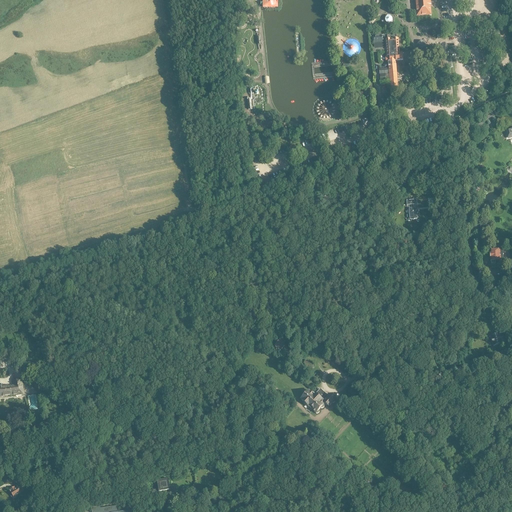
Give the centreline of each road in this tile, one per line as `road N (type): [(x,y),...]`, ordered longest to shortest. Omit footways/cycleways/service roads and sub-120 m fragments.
road 1 (unclassified): [(0,286),(158,242),(264,187),(455,122)]
road 2 (track): [(440,291),(263,328),(216,392),(117,427),(98,442),(71,474),(76,504)]
road 3 (track): [(430,240),(326,375),(244,424),(114,471),(73,511)]
road 4 (track): [(381,378),(409,427),(409,451),(445,411),(453,389),(430,240)]
road 5 (track): [(179,497),(241,473),(325,413),(338,394),(319,379)]
road 6 (unclassified): [(511,317),(469,279),(455,122)]
road 7 (track): [(351,382),(511,358)]
road 8 (track): [(417,511),(511,416)]
